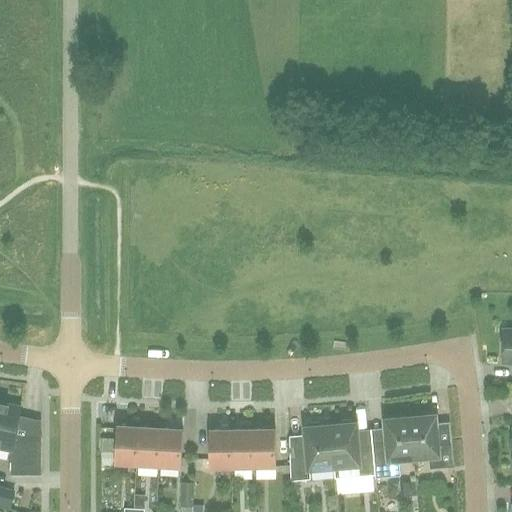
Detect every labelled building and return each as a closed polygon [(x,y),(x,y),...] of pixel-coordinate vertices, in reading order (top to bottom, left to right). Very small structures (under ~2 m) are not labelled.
[(502,363),(511,362),(511,330),(503,330),(502,363)] [(21,407),(0,402),(0,448),(11,451),(11,475),(41,475),(41,437),(15,437),(21,407)] [(410,417),(414,459),(428,457),(429,469),(454,467),(451,442),(438,443),(436,415),(410,417)] [(372,447),(375,475),(375,478),(400,475),(399,460),(414,459),(410,417),(384,419),(386,443),(383,446),(372,447)] [(339,425),(330,425),(334,467),(350,466),(351,477),(375,475),(372,447),(358,449),(356,423),(353,423),(350,420),(341,420),(339,425)] [(334,467),(330,425),(322,426),(319,422),(310,423),(308,427),(304,428),(306,449),(290,451),(290,481),(310,479),(309,469),(334,467)] [(137,465),(139,427),(117,426),(114,464),(137,465)] [(161,428),(139,427),(137,465),(158,466),(161,428)] [(183,430),(161,428),(158,466),(181,467),(183,430)] [(253,429),(231,430),(232,468),(254,467),(253,429)] [(275,429),(253,429),(254,467),(276,467),(275,429)] [(232,468),(231,430),(209,430),(209,468),(232,468)] [(1,489),(0,491),(0,503),(10,506),(14,492),(1,489)]
